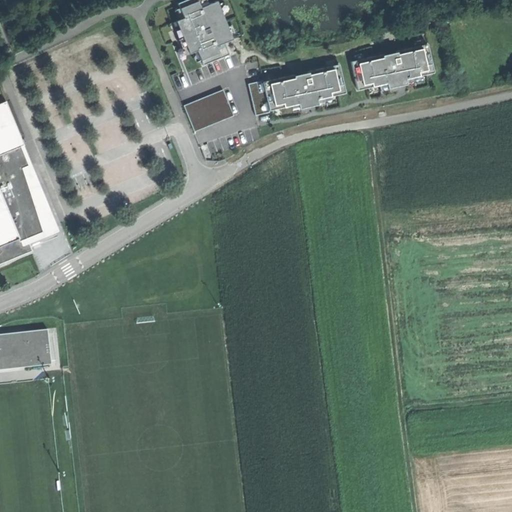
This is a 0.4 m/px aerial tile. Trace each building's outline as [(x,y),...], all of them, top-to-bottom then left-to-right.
[(208,5),(206,0),(185,0),(178,3),(184,18),(176,21),(178,28),(174,30),(182,49),(186,47),(189,54),(197,51),(203,65),(229,55),(224,43),(232,40),(216,1),(208,5)] [(350,63),(357,92),(386,85),(387,90),(406,86),(405,81),(433,74),(426,46),(395,53),(395,54),(382,57),(382,56),(350,63)] [(262,83),(248,86),(255,117),(269,114),(269,113),(297,106),(299,111),(317,107),(316,102),(345,95),(338,66),(307,74),(307,75),(294,78),(294,77),(262,84),(262,83)] [(223,92),(183,108),(194,134),(234,118),(223,92)] [(0,101),(0,152),(22,144),(4,100),(0,101)] [(0,194),(17,236),(21,245),(28,243),(58,230),(22,144),(0,152),(0,194)] [(0,242),(17,236),(0,194),(0,242)] [(17,236),(0,242),(0,264),(31,251),(28,243),(21,245),(17,236)] [(0,369),(50,364),(46,329),(0,333),(0,369)]
